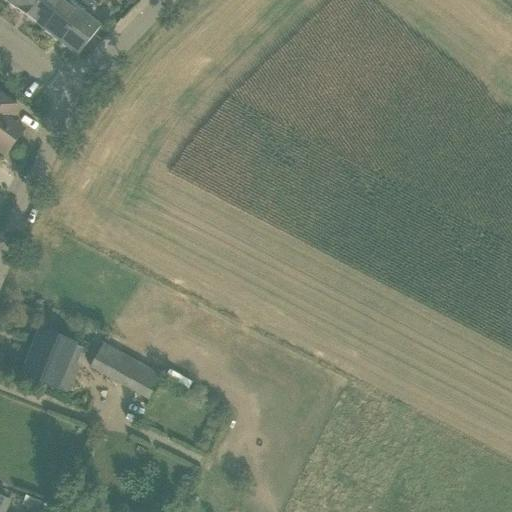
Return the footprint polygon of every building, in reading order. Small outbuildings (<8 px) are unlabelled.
[(26,17),(38,0),(11,0),(9,3),(26,17)] [(65,0),(38,0),(26,17),(43,30),(65,0)] [(83,13),(91,3),(86,0),(65,0),(43,30),(60,43),(83,13)] [(101,27),(85,15),(83,13),(60,43),(78,56),(101,27)] [(0,94),(0,152),(6,157),(27,130),(13,119),(20,109),(0,94)] [(75,345),(75,344),(40,329),(33,346),(38,348),(27,375),(22,373),(22,375),(57,390),(57,389),(64,392),(70,390),(79,369),(76,364),(82,349),(75,345)] [(150,401),(163,378),(103,344),(90,367),(150,401)] [(22,505),(38,511),(42,502),(25,496),(22,505)] [(0,511),(4,511),(9,501),(0,497),(0,511)]
